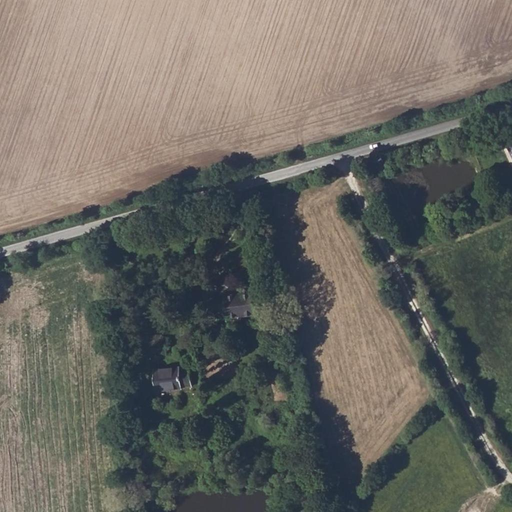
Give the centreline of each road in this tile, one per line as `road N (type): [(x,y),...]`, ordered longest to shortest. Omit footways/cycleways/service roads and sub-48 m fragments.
road 1 (unclassified): [(0,253),(339,158),(511,100)]
road 2 (track): [(339,158),(511,482)]
